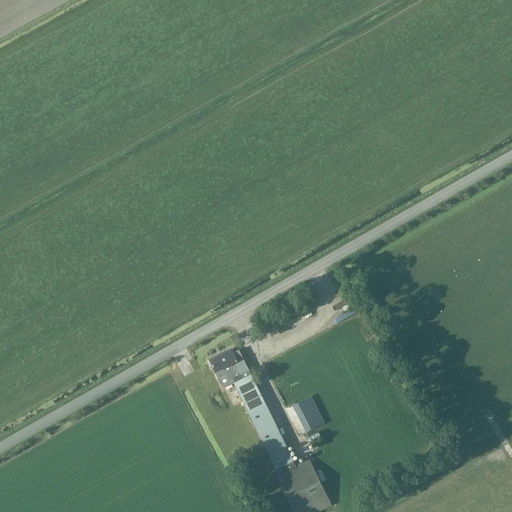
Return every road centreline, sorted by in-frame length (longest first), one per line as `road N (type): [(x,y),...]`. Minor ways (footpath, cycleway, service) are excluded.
road 1 (tertiary): [(0,449),(511,158)]
road 2 (track): [(511,455),(350,250)]
